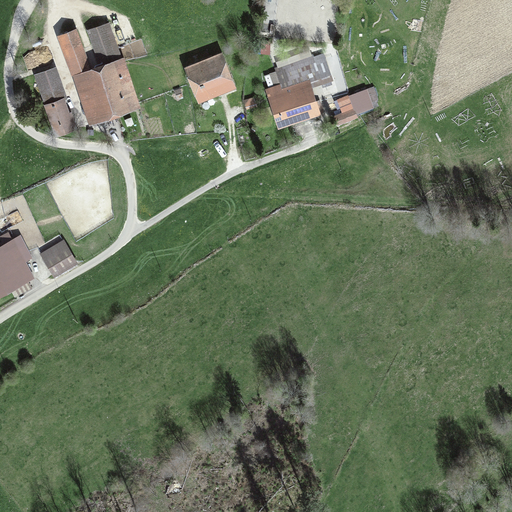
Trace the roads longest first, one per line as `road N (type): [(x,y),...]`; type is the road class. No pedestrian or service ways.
road 1 (unclassified): [(30,0),(10,52),(14,110),(52,142),(123,158),(131,186),(126,236)]
road 2 (track): [(200,193),(511,204)]
road 3 (residential): [(321,140),(231,174),(126,236)]
road 4 (unclassified): [(126,236),(0,318)]
